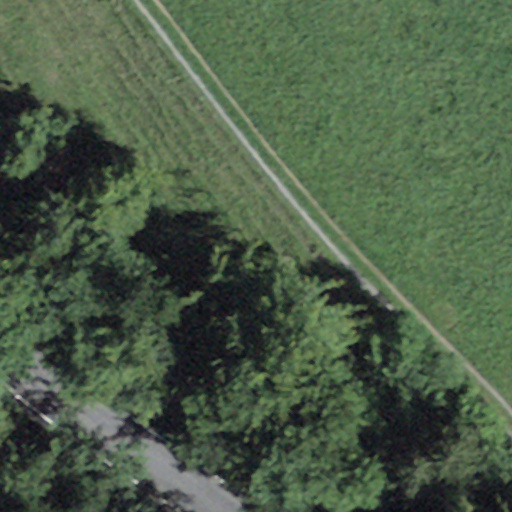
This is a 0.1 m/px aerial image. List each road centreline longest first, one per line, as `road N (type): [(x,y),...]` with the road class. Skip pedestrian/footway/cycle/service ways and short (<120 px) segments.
road 1 (track): [(144,0),(511,467)]
road 2 (tertiary): [(0,331),(246,511)]
